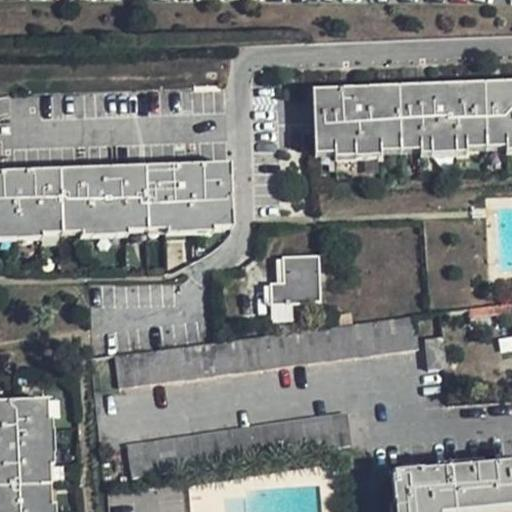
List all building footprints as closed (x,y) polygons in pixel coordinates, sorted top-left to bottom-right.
[(396,87),(310,91),(313,158),(333,157),(333,162),(380,160),(380,154),(399,153),(417,152),(418,160),(466,157),(466,151),(484,150),(503,149),(503,157),(511,156),(511,82),(482,83),(396,87)] [(0,170),(0,242),(38,241),(38,235),(55,234),(76,233),(77,241),(125,239),(125,232),(141,232),(160,231),(160,239),(211,237),(211,231),(228,231),(226,162),(139,165),(53,168),(0,170)] [(279,284),(266,285),(267,309),(267,324),(288,323),(288,308),(300,307),(300,305),(318,303),(316,258),(279,260),(279,284)] [(511,319),(510,307),(496,308),(470,312),(471,327),(497,323),(511,320),(511,319)] [(149,384),(418,352),(414,322),(146,357),(149,384)] [(427,374),(444,372),(441,340),(425,341),(427,374)] [(97,374),(99,385),(106,385),(105,373),(97,374)] [(43,399),(0,400),(0,511),(54,511),(54,503),(48,503),(47,465),(52,465),(50,419),(44,419),(43,399)] [(348,447),(344,417),(171,442),(175,472),(348,447)] [(511,511),(511,470),(390,482),(393,511),(511,511)]
